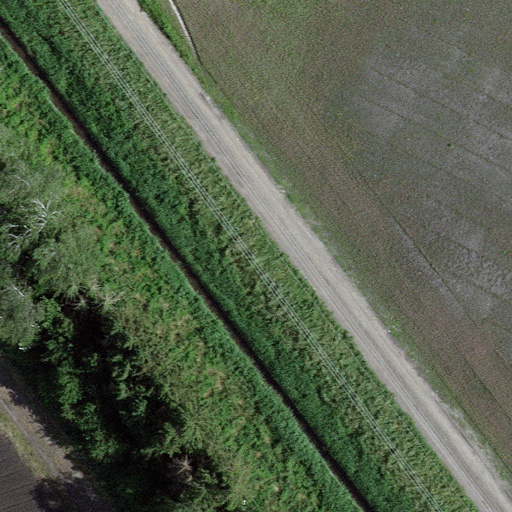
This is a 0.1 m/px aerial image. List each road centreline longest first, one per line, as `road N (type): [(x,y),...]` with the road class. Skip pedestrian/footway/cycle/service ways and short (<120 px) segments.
road 1 (track): [(111,0),(500,511)]
road 2 (track): [(0,367),(112,511)]
